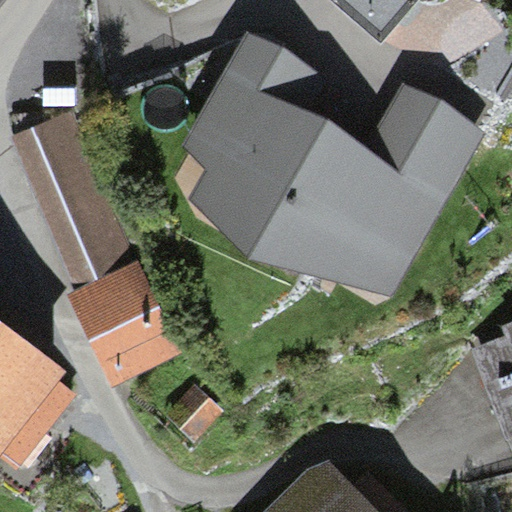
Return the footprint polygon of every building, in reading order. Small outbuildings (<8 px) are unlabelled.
[(334,0),(380,39),(413,0),(334,0)] [(376,170),(283,117),(307,77),(251,45),(215,107),(246,125),(206,195),(239,214),(233,223),(287,253),(291,244),(323,262),(331,248),(383,277),(426,202),(431,205),(472,133),(415,101),(376,170)] [(68,125),(22,144),(86,297),(131,275),(68,125)] [(117,371),(166,347),(131,275),(86,297),(83,299),(117,371)] [(50,382),(55,376),(0,333),(0,452),(16,464),(68,396),(50,382)] [(511,347),(490,364),(511,420),(511,419),(511,347)] [(194,392),(173,414),(194,434),(215,411),(194,392)] [(279,511),(398,511),(381,494),(362,511),(358,511),(320,472),(279,511)]
